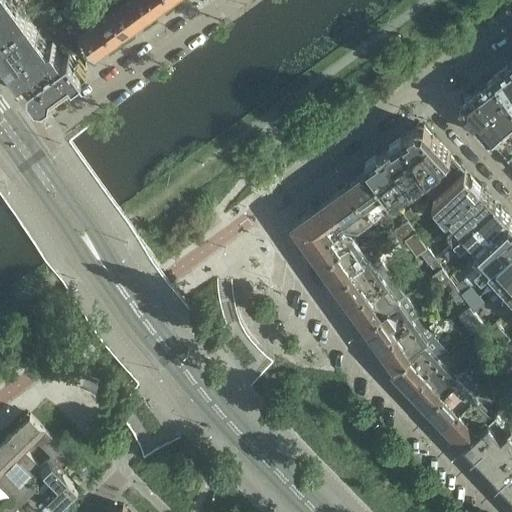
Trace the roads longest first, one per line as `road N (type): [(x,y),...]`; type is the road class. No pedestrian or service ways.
road 1 (residential): [(428,86),(263,199),(261,218),(345,345),(499,511)]
road 2 (tertiary): [(308,511),(217,416),(21,148)]
road 3 (residential): [(21,148),(238,0)]
road 4 (residential): [(511,189),(428,86)]
